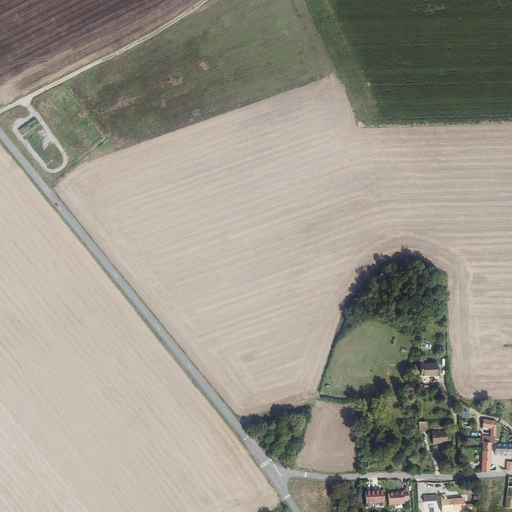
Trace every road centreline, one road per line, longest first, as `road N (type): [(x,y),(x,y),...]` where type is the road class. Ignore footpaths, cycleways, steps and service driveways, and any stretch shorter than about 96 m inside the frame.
road 1 (tertiary): [(0,133),(272,474)]
road 2 (residential): [(272,474),(511,474)]
road 3 (track): [(0,112),(138,43),(203,0)]
